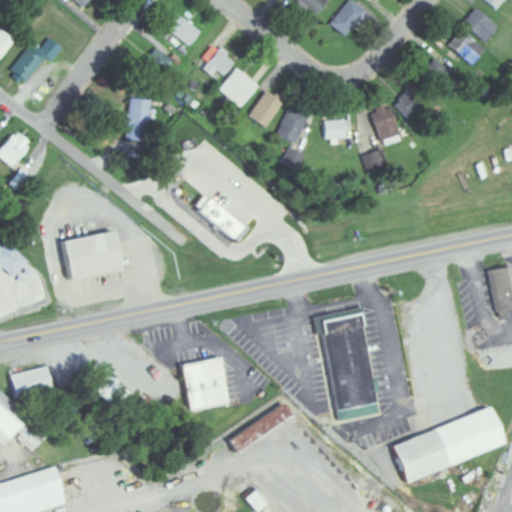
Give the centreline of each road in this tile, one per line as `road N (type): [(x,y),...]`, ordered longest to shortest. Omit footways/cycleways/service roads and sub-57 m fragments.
road 1 (trunk): [(0,342),(511,235)]
road 2 (residential): [(229,0),(312,67),(339,74),(379,57),(424,0)]
road 3 (residential): [(184,240),(0,93)]
road 4 (residential): [(45,129),(146,0)]
